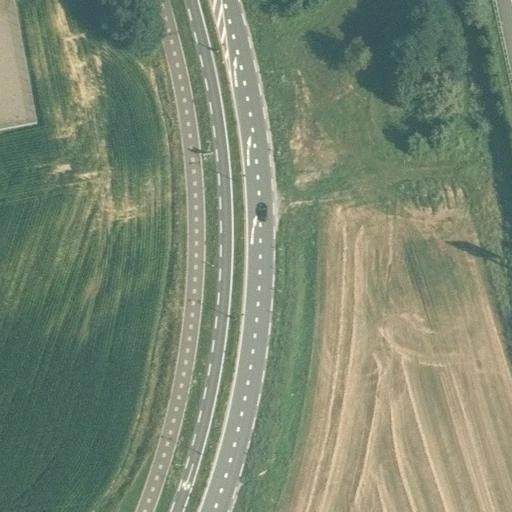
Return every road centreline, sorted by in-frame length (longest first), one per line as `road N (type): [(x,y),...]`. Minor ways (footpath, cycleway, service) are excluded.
road 1 (secondary): [(191,0),(225,163),(228,223),(218,357),(177,511)]
road 2 (secondary): [(214,511),(250,375),(262,221),(227,0)]
